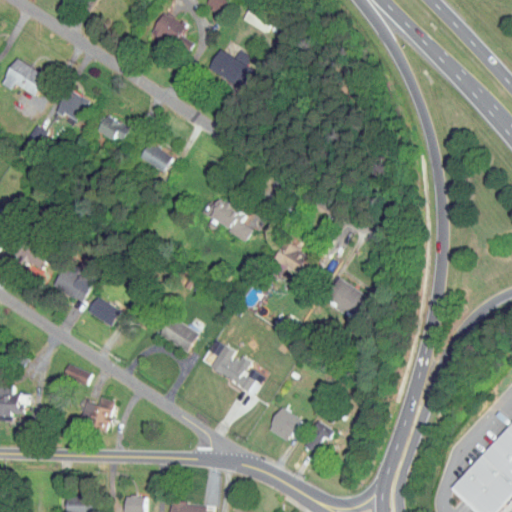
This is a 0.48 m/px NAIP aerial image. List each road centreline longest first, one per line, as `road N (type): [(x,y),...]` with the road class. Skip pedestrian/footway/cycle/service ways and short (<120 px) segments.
road 1 (primary): [(358,0),(405,69),(442,172),(447,217),(441,292),(381,511)]
road 2 (residential): [(385,238),(17,0)]
road 3 (residential): [(261,473),(0,293)]
road 4 (residential): [(261,473),(187,458),(0,452)]
road 5 (primary): [(400,511),(402,476),(447,348),(473,314),(511,295)]
